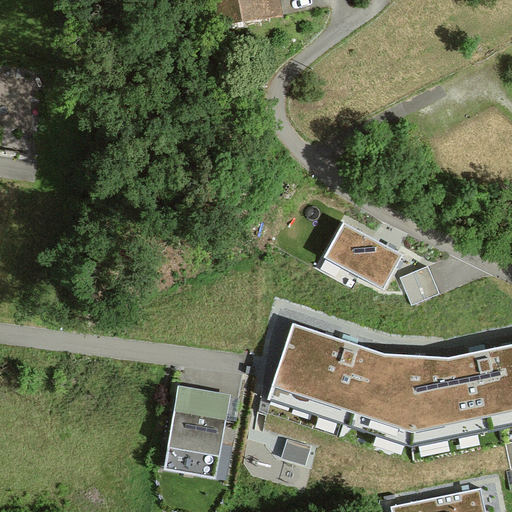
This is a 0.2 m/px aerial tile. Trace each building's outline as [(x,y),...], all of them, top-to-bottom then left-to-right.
[(212,0),(217,26),(266,19),(263,0),(212,0)] [(403,256),(343,222),(322,258),(383,292),(403,256)] [(383,360),(295,330),(271,400),(411,446),(511,426),(511,351),(449,364),(383,360)] [(228,397),(180,389),(166,470),(214,478),(228,397)] [(483,511),(479,491),(392,508),(392,511),(483,511)]
